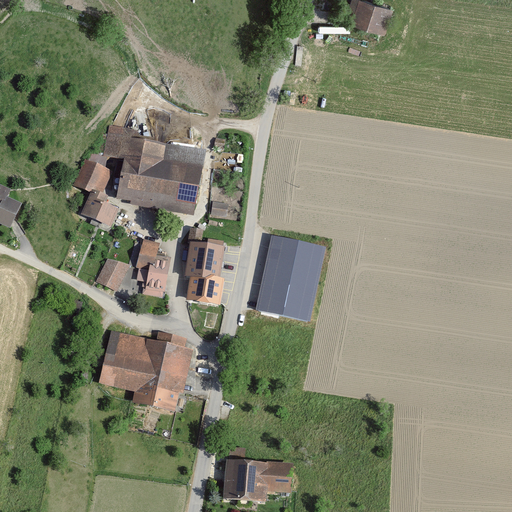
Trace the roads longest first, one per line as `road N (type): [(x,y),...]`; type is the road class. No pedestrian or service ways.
road 1 (tertiary): [(193,511),(273,91),(308,0)]
road 2 (unknown): [(211,123),(201,206),(172,238),(171,253)]
